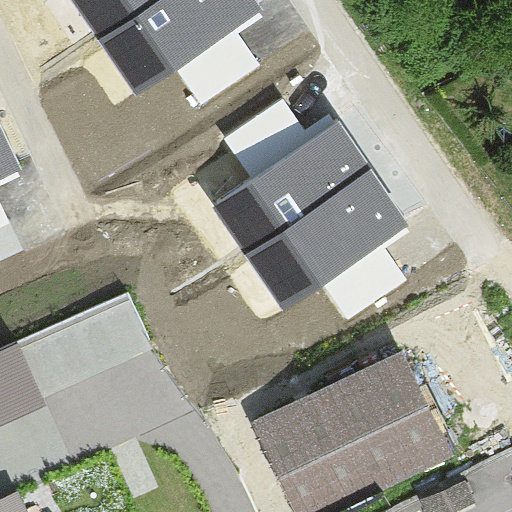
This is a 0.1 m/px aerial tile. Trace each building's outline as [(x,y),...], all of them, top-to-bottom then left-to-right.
[(259,11),(251,0),(70,0),(135,95),(259,11)] [(407,229),(337,124),(213,206),(283,311),(407,229)] [(0,133),(0,180),(18,172),(0,133)] [(0,343),(0,433),(155,361),(121,287),(0,343)] [(396,346),(211,438),(247,511),(310,511),(446,445),(396,346)] [(0,511),(12,511),(0,485),(0,511)]
